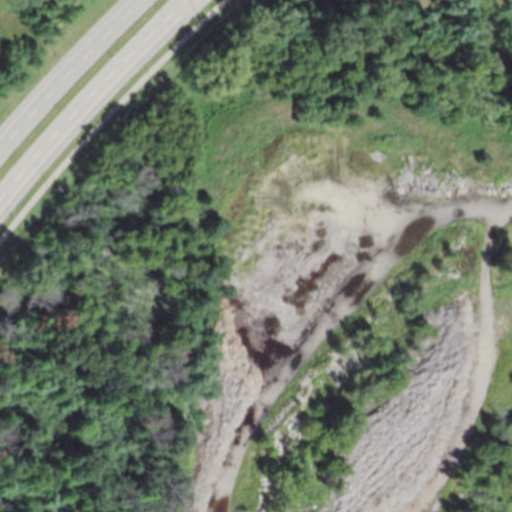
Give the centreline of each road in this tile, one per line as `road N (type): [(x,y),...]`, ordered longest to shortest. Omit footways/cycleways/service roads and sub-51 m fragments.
road 1 (primary): [(0,194),(182,0)]
road 2 (primary): [(138,0),(0,146)]
